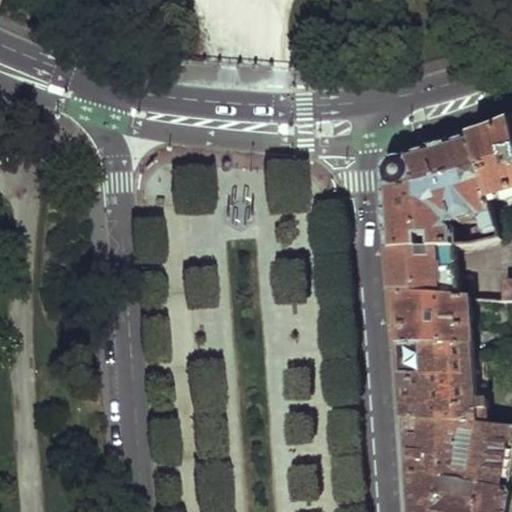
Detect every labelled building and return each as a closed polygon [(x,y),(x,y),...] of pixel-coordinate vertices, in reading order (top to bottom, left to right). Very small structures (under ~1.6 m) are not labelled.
[(511,127),(495,134),(474,142),(495,201),(511,195),(511,127)] [(394,167),(389,174),(394,252),(425,250),(424,237),(436,236),(438,249),(460,247),(459,231),(453,227),(458,219),(464,222),(477,220),(479,212),(487,215),(485,221),(488,231),(491,230),(504,225),(495,201),(474,142),(433,155),(394,167)] [(504,225),(491,230),(495,241),(508,237),(504,225)] [(425,250),(394,252),(396,272),(397,296),(464,298),(460,247),(438,249),(425,250)] [(277,268),(284,300),(308,294),(301,263),(277,268)] [(464,298),(397,296),(399,320),(401,346),(477,342),(474,299),(464,298)] [(477,342),(401,346),(403,386),(406,418),(482,425),(481,409),(492,407),(490,397),(480,397),(477,342)] [(194,401),(219,402),(220,367),(195,366),(194,401)] [(511,427),(482,425),(406,418),(409,470),(411,511),(509,511),(511,494),(511,492),(504,490),(511,447),(511,427)]
